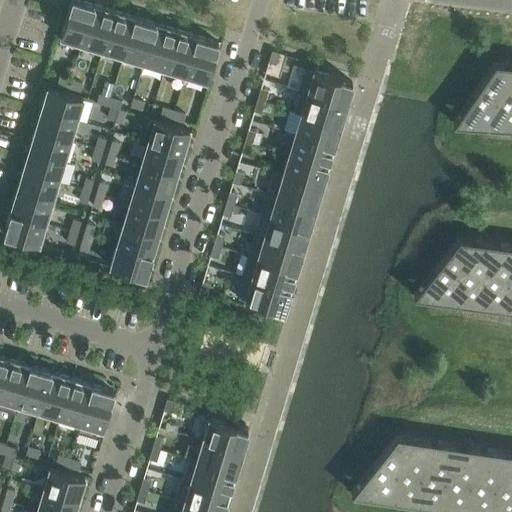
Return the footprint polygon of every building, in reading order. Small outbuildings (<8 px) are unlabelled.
[(84,0),(70,0),(60,35),(82,41),(93,3),(84,0)] [(93,3),(82,41),(102,48),(114,9),(93,3)] [(114,9),(102,48),(123,54),(135,15),(114,9)] [(135,15),(123,54),(144,60),(155,22),(135,15)] [(155,22),(144,60),(165,66),(176,28),(155,22)] [(176,28),(165,66),(185,73),(197,34),(176,28)] [(197,34),(185,73),(207,79),(218,41),(197,34)] [(272,48),(269,60),(276,62),(279,51),(272,48)] [(511,61),(495,61),(453,121),(479,123),(504,125),(511,125),(511,61)] [(352,80),(304,65),(298,88),(300,89),(300,87),(346,101),(352,80)] [(57,82),(69,86),(71,78),(59,74),(57,82)] [(69,86),(80,89),(82,81),(71,78),(69,86)] [(48,85),(41,107),(76,117),(83,96),(48,85)] [(261,86),(257,97),(265,100),(268,88),(261,86)] [(340,122),(346,101),(300,87),(300,89),(294,109),(301,111),(301,110),(340,122)] [(97,100),(108,104),(110,96),(99,93),(97,100)] [(120,107),(122,99),(110,96),(108,104),(111,104),(118,106),(120,107)] [(130,104),(142,108),(144,100),(133,97),(130,104)] [(257,97),(254,109),(262,111),(265,100),(257,97)] [(111,104),(107,116),(115,118),(118,106),(111,104)] [(126,109),(120,107),(118,106),(115,118),(122,121),(126,109)] [(160,113),(172,117),(174,109),(163,106),(160,113)] [(41,107),(35,128),(70,138),(76,117),(41,107)] [(172,117),(183,120),(186,112),(174,109),(172,117)] [(333,142),(340,122),(301,110),(301,111),(295,131),(333,142)] [(189,128),(150,116),(143,138),(148,139),(183,150),(189,128)] [(248,127),(245,139),(253,141),(256,129),(248,127)] [(35,128),(29,148),(64,159),(70,138),(35,128)] [(327,163),(333,142),(295,131),(289,152),(327,163)] [(99,134),(95,146),(103,148),(106,137),(99,134)] [(112,138),(109,150),(116,152),(120,141),(112,138)] [(141,160),(177,170),(183,150),(148,139),(141,160)] [(245,139),(241,150),(249,152),(253,141),(245,139)] [(95,146),(92,157),(99,160),(103,148),(95,146)] [(29,148),(22,169),(58,180),(64,159),(29,148)] [(109,150),(105,161),(113,164),(116,152),(109,150)] [(321,184),(327,163),(289,152),(282,172),(321,184)] [(170,191),(177,170),(141,160),(135,180),(170,191)] [(22,169),(16,190),(51,200),(58,180),(22,169)] [(236,169),(232,180),(240,182),(243,171),(236,169)] [(315,205),(321,184),(282,172),(273,169),(267,190),(315,205)] [(86,176),(83,187),(90,190),(94,178),(86,176)] [(99,180),(96,191),(104,194),(107,182),(99,180)] [(164,212),(170,191),(135,180),(129,201),(164,212)] [(83,187),(79,199),(87,201),(90,190),(83,187)] [(230,189),(226,201),(234,203),(237,192),(230,189)] [(16,190),(10,210),(45,221),(51,200),(16,190)] [(308,225),(315,205),(267,190),(261,211),(308,225)] [(96,191),(92,203),(100,205),(104,194),(96,191)] [(158,232),(164,212),(129,201),(123,222),(158,232)] [(226,201),(223,212),(230,215),(234,203),(226,201)] [(10,210),(3,232),(39,242),(45,221),(10,210)] [(302,246),(308,225),(261,211),(254,232),(302,246)] [(74,217),(70,229),(78,231),(81,219),(74,217)] [(87,221),(84,233),(91,235),(95,223),(87,221)] [(152,253),(158,232),(123,222),(116,243),(152,253)] [(70,229),(67,240),(74,242),(78,231),(70,229)] [(214,242),(221,244),(225,233),(217,231),(214,242)] [(296,267),(302,246),(254,232),(248,252),(296,267)] [(84,233),(80,244),(88,246),(91,235),(84,233)] [(484,239),(459,236),(414,294),(439,297),(464,301),(489,304),(511,307),(511,243),(509,243),(484,239)] [(214,242),(210,254),(218,256),(221,244),(214,242)] [(145,275),(152,253),(116,243),(110,264),(145,275)] [(290,287),(296,267),(248,252),(242,274),(244,275),(244,274),(290,287)] [(283,309),(290,287),(244,274),(244,275),(238,295),(283,309)] [(202,279),(199,291),(207,293),(210,282),(202,279)] [(0,386),(9,357),(0,354),(0,386)] [(17,407),(30,364),(9,357),(0,386),(0,406),(16,411),(18,407),(17,407)] [(39,408),(51,370),(30,364),(17,407),(18,407),(38,413),(40,408),(39,408)] [(60,415),(72,376),(51,370),(39,408),(40,408),(60,415)] [(81,421),(93,382),(72,376),(60,415),(80,421),(81,421)] [(113,389),(93,382),(81,421),(80,421),(77,430),(99,437),(113,389)] [(171,410),(175,399),(167,397),(164,408),(171,410)] [(209,416),(203,437),(241,449),(247,428),(209,416)] [(422,437),(397,433),(351,491),(376,494),(401,498),(426,502),(451,506),(476,509),(493,511),(511,511),(511,450),(497,448),(472,444),(447,441),(422,437)] [(163,436),(156,434),(153,445),(160,447),(163,436)] [(241,449),(203,437),(196,458),(235,469),(241,449)] [(15,455),(17,447),(6,444),(4,452),(6,452),(14,455),(15,455)] [(28,445),(27,450),(26,452),(37,455),(40,448),(28,445)] [(157,459),(160,447),(153,445),(149,457),(157,459)] [(10,466),(14,455),(6,452),(3,464),(10,466)] [(67,464),(70,457),(58,453),(56,461),(67,464)] [(18,469),(21,457),(15,455),(14,455),(10,466),(18,469)] [(235,469),(196,458),(190,456),(183,476),(183,477),(229,490),(235,469)] [(79,468),(81,460),(70,457),(67,464),(79,468)] [(85,476),(50,466),(43,486),(78,497),(85,476)] [(151,478),(144,475),(140,487),(148,489),(151,478)] [(222,511),(229,490),(183,477),(183,476),(181,476),(174,498),(183,501),(184,500),(222,511)] [(15,488),(7,486),(4,498),(12,500),(15,488)] [(52,511),(73,511),(78,497),(43,486),(37,507),(52,511)] [(144,500),(148,489),(140,487),(137,498),(144,500)] [(8,511),(12,500),(4,498),(0,509),(8,511)] [(222,511),(184,500),(183,501),(179,511),(222,511)]
